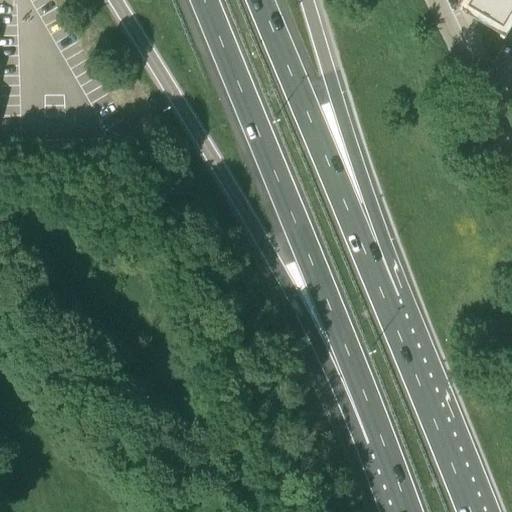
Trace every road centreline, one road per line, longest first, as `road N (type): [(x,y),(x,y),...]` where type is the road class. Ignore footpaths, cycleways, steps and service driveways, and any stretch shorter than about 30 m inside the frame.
road 1 (trunk): [(115,0),(370,410)]
road 2 (trunk): [(204,0),(370,410)]
road 3 (trunk): [(384,298),(259,0)]
road 4 (trunk): [(384,298),(306,0)]
road 5 (trunk): [(470,511),(384,298)]
